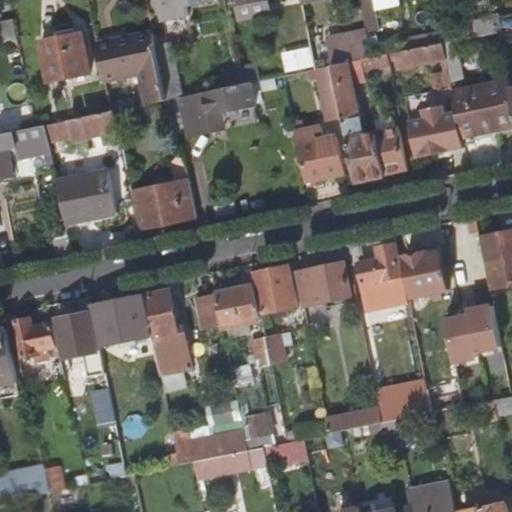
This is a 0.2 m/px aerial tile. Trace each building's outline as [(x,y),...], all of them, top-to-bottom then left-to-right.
[(216,0),(161,0),(165,20),(187,15),(186,6),(217,0),(216,0)] [(364,0),(368,20),(371,36),(382,33),(380,22),(408,16),(404,0),(364,0)] [(0,23),(6,49),(20,46),(14,19),(0,22),(0,23)] [(358,22),(363,48),(373,46),(371,36),(368,20),(358,22)] [(480,31),(451,37),(452,42),(481,36),(480,31)] [(155,33),(97,46),(104,82),(139,74),(145,106),(170,100),(158,46),(155,33)] [(81,36),(40,43),(47,83),(88,76),(81,36)] [(158,46),(170,100),(173,100),(185,97),(173,42),(158,46)] [(408,51),(396,54),(398,67),(442,57),(448,56),(445,44),(408,51)] [(363,48),(316,58),(319,70),(334,66),(363,61),(375,58),(373,46),(363,48)] [(363,61),(366,74),(392,68),(390,55),(375,58),(363,61)] [(434,77),(439,94),(454,91),(448,56),(442,57),(446,74),(434,77)] [(334,66),(336,76),(339,89),(346,118),(360,184),(387,178),(386,176),(378,135),(378,134),(358,139),(356,131),(363,129),(354,85),(367,82),(366,74),(363,61),(334,66)] [(312,81),(336,76),(334,66),(319,70),(310,71),(312,81)] [(254,71),(241,74),(244,85),(253,83),(257,82),(254,71)] [(455,93),(464,139),(511,128),(511,89),(510,81),(455,93)] [(185,97),(173,100),(180,130),(198,126),(197,121),(259,108),(253,83),(244,85),(185,97)] [(330,122),(346,118),(339,89),(323,92),(330,122)] [(406,100),(409,115),(423,111),(420,97),(406,100)] [(173,100),(170,100),(180,150),(183,149),(180,130),(173,100)] [(111,113),(68,122),(73,143),(121,133),(116,112),(111,113)] [(414,140),(418,161),(456,153),(447,117),(418,123),(421,138),(414,140)] [(47,126),(50,140),(52,148),(73,143),(68,122),(47,126)] [(14,148),(50,140),(47,126),(37,128),(11,134),(14,148)] [(306,126),(296,128),(300,147),(303,147),(310,145),(306,126)] [(398,131),(378,135),(386,176),(407,172),(398,131)] [(0,181),(17,177),(12,152),(3,153),(0,139),(0,181)] [(341,140),(310,145),(303,147),(312,184),(349,177),(341,140)] [(174,185),(134,194),(142,231),(198,219),(185,158),(169,162),(174,185)] [(111,172),(59,182),(67,223),(67,225),(120,214),(111,172)] [(49,227),(55,259),(73,255),(67,225),(67,223),(49,227)] [(511,235),(487,241),(499,299),(511,295),(511,235)] [(364,241),(349,245),(354,271),(360,270),(364,288),(403,280),(395,247),(379,251),(382,265),(370,267),(364,241)] [(443,252),(409,260),(417,300),(452,292),(443,252)] [(315,271),(322,304),(356,297),(349,264),(315,271)] [(293,269),(259,276),(267,316),(301,309),(293,269)] [(298,275),(305,308),(322,304),(315,271),(298,275)] [(218,296),(224,327),(225,330),(265,322),(258,287),(218,296)] [(156,342),(164,376),(187,371),(195,370),(188,335),(183,336),(179,318),(174,292),(148,298),(156,342)] [(205,331),(224,327),(218,296),(199,301),(205,331)] [(123,349),(156,342),(148,298),(147,297),(114,305),(123,349)] [(447,324),(456,365),(481,360),(480,355),(505,350),(497,308),(471,314),(472,319),(447,324)] [(69,361),(103,353),(95,314),(61,321),(69,361)] [(184,317),(179,318),(183,336),(188,335),(184,317)] [(50,357),(61,354),(55,326),(35,330),(33,323),(16,327),(23,362),(36,359),(39,371),(52,368),(50,357)] [(0,331),(0,388),(18,384),(7,330),(0,331)] [(282,338),(269,340),(275,367),(288,364),(282,338)] [(260,371),(275,367),(269,340),(254,344),(260,371)] [(187,371),(164,376),(168,396),(192,391),(187,371)] [(383,414),(386,426),(397,424),(434,416),(431,403),(383,414)] [(496,403),(486,406),(490,424),(500,422),(496,403)] [(382,409),(328,421),(331,437),(344,435),(386,426),(383,414),(382,409)] [(268,418),(244,422),(247,434),(249,443),(273,438),(268,418)] [(244,422),(224,427),(224,428),(176,437),(178,448),(247,434),(244,422)] [(178,448),(182,468),(251,454),(249,443),(247,434),(178,448)] [(273,438),(249,443),(251,454),(266,451),(275,449),(273,438)] [(306,442),(294,445),(299,468),(311,466),(306,442)] [(108,469),(111,482),(128,479),(125,466),(108,469)] [(43,472),(48,495),(64,491),(59,469),(43,472)] [(244,475),(223,480),(227,497),(248,493),(244,475)] [(410,493),(413,503),(453,495),(451,485),(410,493)] [(15,489),(0,491),(0,504),(18,501),(15,489)] [(414,511),(456,511),(453,495),(413,503),(414,508),(414,511)]
